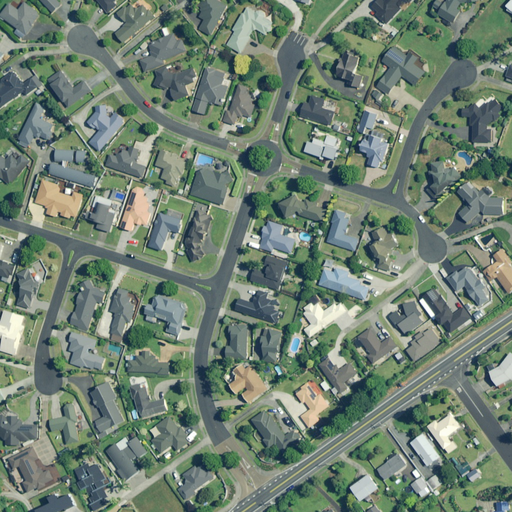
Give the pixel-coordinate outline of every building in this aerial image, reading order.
[(41,0),(53,13),(62,6),(57,0),(41,0)] [(118,0),(97,0),(109,14),(118,6),(115,3),(118,0)] [(200,11),(203,13),(201,18),(205,20),(200,29),(211,36),(228,6),(217,0),(202,0),(199,6),(202,8),(200,11)] [(381,0),(373,8),(379,13),(377,15),(387,25),(402,9),(397,4),(401,0),(406,0),(410,3),(412,0),(381,0)] [(443,2),(439,0),(437,0),(432,7),(437,10),(443,2)] [(447,3),(439,17),(454,24),(461,10),(457,8),(460,3),(467,2),(468,4),(481,0),(480,0),(451,0),(449,4),(447,3)] [(42,16),(26,3),(20,11),(11,4),(2,16),(27,35),(42,16)] [(150,10),(146,5),(138,11),(132,5),(128,9),(127,8),(119,14),(128,24),(117,34),(125,43),(156,17),(150,10)] [(233,31),(235,32),(228,44),(241,53),(256,29),(266,35),(268,33),(269,33),(270,33),(271,32),(272,32),(272,31),(273,30),(273,29),(273,28),(273,27),(272,26),(274,22),(266,18),(266,17),(267,16),(267,15),(267,14),(266,13),(266,12),(265,12),(265,11),(264,11),(263,10),(262,10),(261,10),(260,10),(259,11),(258,11),(258,12),(257,13),(255,11),(250,8),(246,15),(244,13),(233,31)] [(179,42),(175,33),(149,43),(154,55),(141,60),(145,72),(165,65),(164,61),(187,52),(183,41),(179,42)] [(408,58),(394,47),(384,62),(392,68),(378,87),(389,95),(403,76),(416,86),(427,72),(415,63),(419,58),(412,53),(408,58)] [(357,54),(346,50),(338,76),(350,80),(349,84),(361,88),(363,83),(365,75),(356,72),(361,58),(357,56),(357,54)] [(171,74),(168,67),(157,71),(159,76),(155,85),(168,91),(170,87),(173,88),(172,91),(176,101),(190,96),(187,87),(196,83),(194,79),(198,77),(195,69),(175,76),(171,74)] [(227,74),(208,68),(194,111),(206,115),(209,104),(222,108),(229,87),(223,85),(227,74)] [(75,89),(63,71),(50,80),(69,108),(92,91),(85,81),(75,89)] [(25,85),(15,72),(3,81),(7,87),(2,90),(0,87),(0,110),(24,93),(27,97),(39,88),(33,79),(25,85)] [(254,105),(249,93),(251,88),(239,85),(231,112),(228,111),(224,122),(235,125),(237,119),(242,121),(243,116),(251,119),(255,105),(254,105)] [(383,94),(377,89),(372,95),(379,100),(383,94)] [(326,100),(313,95),(310,104),(306,103),(301,116),(330,126),(338,104),(326,100)] [(463,109),(463,118),(471,118),(471,125),(475,125),(474,142),(492,143),(492,129),(489,129),(489,126),(492,126),(492,122),(500,122),(500,113),(506,108),(498,98),(490,105),(473,105),(472,109),(463,109)] [(35,136),(42,139),(43,137),(49,140),(56,126),(41,119),(46,108),(38,103),(20,139),(22,140),(20,144),(29,149),(35,136)] [(100,132),(91,143),(101,152),(127,121),(117,113),(112,119),(109,116),(108,106),(97,107),(98,113),(89,123),(100,132)] [(378,115),(366,111),(359,132),(366,134),(368,127),(373,129),(378,115)] [(347,125),(337,121),(334,129),(345,133),(347,125)] [(385,136),(374,132),(371,141),(366,139),(362,151),(370,153),(368,157),(371,158),(369,165),(379,168),(381,161),(384,162),(390,144),(383,142),(385,136)] [(325,156),(336,160),(340,149),(336,148),(339,139),(329,136),(327,143),(316,139),(314,144),(309,142),(306,152),(324,158),(325,156)] [(131,147),(129,152),(117,157),(111,155),(107,166),(143,178),(147,167),(137,164),(141,151),(131,147)] [(75,163),(76,152),(57,150),(56,161),(75,163)] [(179,161),(180,157),(162,150),(157,166),(166,169),(162,178),(168,180),(167,184),(176,187),(181,174),(184,175),(188,164),(179,161)] [(76,152),(75,163),(86,164),(87,153),(76,152)] [(8,161),(0,154),(0,179),(1,180),(2,178),(11,185),(15,180),(16,181),(32,160),(25,154),(19,161),(12,155),(8,161)] [(428,191),(436,200),(462,175),(455,168),(452,170),(449,167),(446,169),(444,162),(433,163),(434,171),(430,172),(432,181),(437,180),(437,182),(428,191)] [(98,177),(54,163),(50,174),(85,185),(94,188),(98,177)] [(201,168),(192,195),(224,205),(229,191),(227,191),(230,183),(235,180),(229,171),(222,175),(201,168)] [(63,187),(44,181),(37,203),(50,207),(48,214),(58,217),(59,212),(63,213),(62,216),(71,219),(72,216),(77,217),(84,195),(75,192),(73,197),(60,193),(63,187)] [(505,198),(494,198),(492,195),(495,193),(488,186),(482,192),(477,187),(474,189),(474,190),(468,184),(459,193),(470,204),(460,214),(469,223),(482,211),(485,215),(504,215),(505,198)] [(135,189),(122,228),(133,231),(136,223),(147,227),(152,213),(149,212),(151,204),(148,203),(150,198),(144,197),(145,195),(146,193),(146,192),(145,191),(144,190),(144,189),(143,189),(142,188),(141,188),(140,188),(139,188),(138,188),(137,189),(136,189),(136,190),(135,189)] [(114,193),(106,190),(103,198),(111,201),(114,193)] [(288,218),(300,212),(302,212),(301,215),(324,223),(328,210),(317,207),(319,203),(307,199),(306,202),(300,200),(297,196),(281,203),(288,218)] [(112,207),(99,203),(96,214),(89,212),(87,219),(100,223),(98,228),(111,232),(116,214),(110,213),(112,207)] [(352,215),(337,210),(333,223),(335,223),(328,242),(356,252),(360,240),(345,235),(351,219),(352,215)] [(212,215),(200,211),(192,236),(190,235),(187,244),(189,249),(187,250),(193,262),(206,256),(201,247),(212,215)] [(183,221),(161,213),(150,247),(163,251),(170,230),(179,233),(183,221)] [(265,237),(261,248),(273,252),(274,248),(292,254),(296,240),(281,235),(284,226),(270,222),(268,228),(266,227),(263,236),(265,237)] [(392,272),(399,254),(395,253),(393,249),(401,245),(394,233),(389,235),(385,227),(372,234),(377,242),(370,245),(379,261),(377,267),(392,272)] [(511,260),(503,248),(494,255),(499,262),(484,272),(491,282),(498,277),(510,294),(511,292),(511,260)] [(0,275),(12,279),(16,266),(0,260),(0,258),(2,254),(0,253),(0,275)] [(288,262),(269,256),(266,265),(270,267),(268,274),(255,269),(251,281),(279,290),(288,262)] [(480,306),(491,299),(484,289),(487,288),(481,280),(479,281),(470,267),(460,274),(458,272),(449,279),(458,292),(466,287),(480,306)] [(37,291),(40,283),(34,281),(28,269),(16,274),(20,286),(16,304),(30,308),(33,290),(37,291)] [(350,273),(337,269),(336,273),(326,269),(321,285),(366,300),(370,288),(360,285),(362,281),(348,277),(350,273)] [(99,303),(102,304),(106,292),(95,288),(90,280),(81,285),(83,289),(77,305),(79,305),(76,313),(75,313),(71,324),(79,327),(79,329),(89,332),(99,303)] [(131,291),(121,288),(118,297),(117,297),(112,312),(114,312),(113,314),(117,316),(112,333),(123,336),(127,322),(132,323),(137,306),(130,304),(132,298),(129,297),(131,291)] [(441,297),(436,289),(424,298),(443,326),(444,325),(451,334),(473,319),(465,308),(454,315),(450,309),(451,308),(442,296),(441,297)] [(269,294),(261,291),(258,298),(256,298),(254,303),(240,299),(236,310),(276,324),(280,312),(274,310),(275,307),(271,305),(272,301),(267,299),(269,294)] [(187,304),(156,295),(152,306),(149,305),(146,314),(170,322),(167,332),(179,336),(187,310),(185,309),(187,304)] [(348,311),(340,301),(325,312),(320,304),(315,307),(313,303),(305,308),(308,312),(305,314),(313,325),(305,330),(311,338),(325,328),(348,311)] [(405,308),(408,313),(403,316),(400,311),(391,317),(398,328),(400,326),(407,336),(424,324),(420,317),(423,315),(414,301),(405,308)] [(26,317),(6,311),(0,328),(0,337),(5,340),(1,351),(16,356),(26,326),(23,325),(26,317)] [(249,326),(231,326),(230,336),(232,336),(232,347),(227,347),(227,359),(247,360),(249,326)] [(382,344),(371,329),(359,338),(372,355),(368,357),(374,365),(398,347),(391,337),(382,344)] [(443,344),(433,329),(426,334),(425,332),(416,337),(418,339),(412,343),(415,346),(408,351),(415,362),(443,344)] [(284,333),(266,330),(265,337),(264,336),(262,347),(265,348),(263,361),(276,364),(278,353),(280,353),(284,333)] [(98,341),(74,333),(71,342),(73,343),(70,351),(75,352),(72,364),(84,368),(85,366),(94,369),(95,368),(103,370),(107,359),(89,353),(90,348),(95,350),(98,341)] [(152,352),(144,352),(143,357),(138,356),(137,361),(129,361),(129,372),(159,373),(159,374),(171,375),(172,364),(158,363),(159,357),(151,356),(152,352)] [(489,367),(491,371),(490,372),(498,387),(511,379),(511,354),(502,366),(500,367),(498,363),(489,367)] [(339,371),(330,359),(320,367),(337,388),(333,391),(336,395),(340,392),(342,395),(350,388),(346,383),(359,373),(351,362),(339,371)] [(246,369),(243,365),(235,371),(237,375),(237,381),(231,385),(237,394),(247,387),(249,390),(244,394),(250,402),(269,389),(252,365),(246,369)] [(96,422),(102,434),(125,422),(114,400),(118,399),(110,382),(99,388),(100,389),(92,394),(99,408),(100,407),(105,417),(96,422)] [(318,397),(309,383),(303,388),(304,390),(297,394),(304,404),(307,402),(312,410),(302,417),(310,428),(321,421),(317,415),(330,406),(322,394),(318,397)] [(142,384),(131,387),(134,399),(135,398),(139,412),(141,412),(142,418),(168,411),(165,399),(151,403),(146,387),(143,388),(142,384)] [(79,422),(75,404),(65,406),(67,417),(51,421),(53,432),(65,430),(68,445),(80,442),(76,423),(79,422)] [(305,441),(297,429),(287,436),(273,416),(271,417),(267,412),(254,421),(266,439),(264,440),(270,449),(277,444),(285,454),(305,441)] [(8,418),(5,414),(0,418),(0,435),(7,442),(7,446),(20,446),(20,441),(32,442),(32,440),(40,440),(40,425),(25,425),(26,418),(8,418)] [(462,427),(453,415),(440,424),(438,421),(429,427),(449,454),(458,448),(454,442),(452,443),(448,437),(462,427)] [(180,429),(172,417),(157,427),(162,434),(152,440),(161,454),(174,446),(178,452),(190,444),(186,439),(189,437),(182,428),(180,429)] [(148,453),(138,438),(136,440),(132,434),(118,444),(107,452),(122,473),(121,475),(126,482),(141,472),(132,460),(138,456),(140,458),(148,453)] [(440,458),(425,435),(412,443),(428,466),(440,458)] [(40,459),(34,447),(10,460),(15,470),(21,467),(28,482),(24,484),(29,493),(38,488),(40,491),(48,487),(47,484),(55,480),(50,470),(44,473),(41,466),(39,467),(36,461),(40,459)] [(408,466),(400,454),(378,470),(386,481),(408,466)] [(92,469),(89,464),(76,471),(82,482),(80,483),(84,491),(86,490),(89,495),(92,493),(94,496),(88,500),(96,511),(107,505),(104,500),(109,497),(104,488),(110,484),(98,465),(92,469)] [(212,472),(204,465),(198,469),(196,467),(184,475),(190,483),(180,490),(187,500),(196,494),(195,492),(216,477),(212,472)] [(380,489),(371,475),(352,488),(362,501),(380,489)] [(442,484),(436,476),(428,482),(434,490),(442,484)] [(431,491),(422,478),(412,485),(421,498),(431,491)] [(35,511),(56,511),(72,504),(67,494),(57,499),(54,494),(47,498),(50,504),(35,511)] [(507,511),(509,511),(509,502),(499,502),(499,509),(495,509),(495,511),(507,511)]
